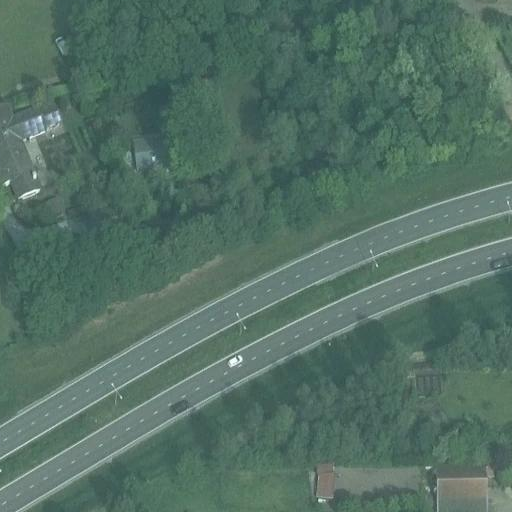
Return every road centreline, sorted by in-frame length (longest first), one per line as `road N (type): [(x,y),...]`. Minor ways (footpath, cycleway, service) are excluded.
road 1 (primary): [(511,196),(361,242),(0,446)]
road 2 (primary): [(0,507),(302,332),(511,256)]
